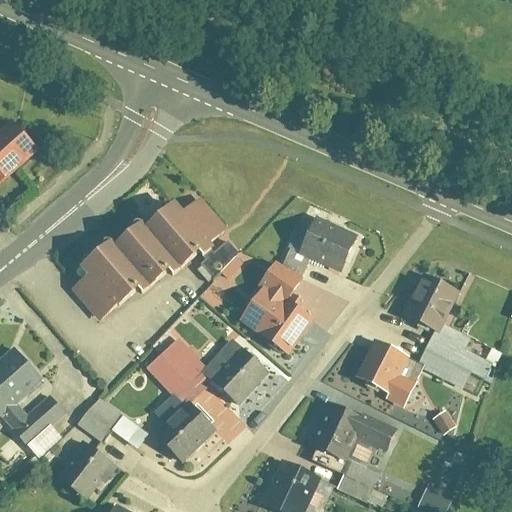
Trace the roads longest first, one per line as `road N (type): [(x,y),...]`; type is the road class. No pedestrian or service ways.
road 1 (residential): [(446,193),(354,321),(198,507)]
road 2 (secondary): [(446,193),(173,75)]
road 3 (tertiary): [(173,75),(129,156),(0,273)]
road 4 (secondary): [(173,75),(0,3)]
